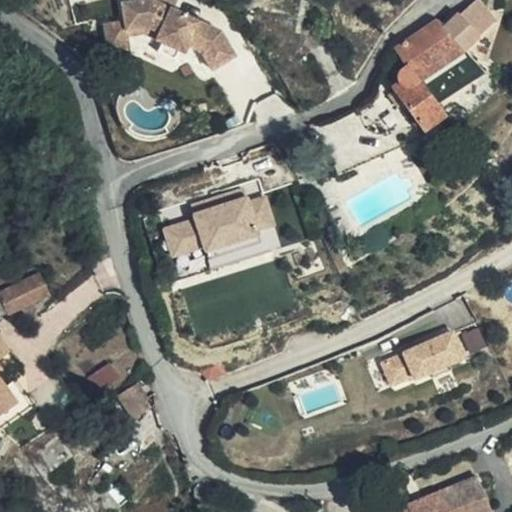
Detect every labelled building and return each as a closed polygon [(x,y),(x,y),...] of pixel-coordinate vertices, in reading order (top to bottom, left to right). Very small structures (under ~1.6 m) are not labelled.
[(228,67),(240,62),(233,50),(233,25),(165,3),(164,0),(136,0),(141,26),(141,30),(157,29),(157,27),(174,31),(174,38),(183,40),(199,45),(207,48),(210,42),(219,44),(228,67)] [(475,7),(459,25),(479,45),(497,27),(475,7)] [(458,24),(445,38),(467,59),(479,45),(459,25),(458,24)] [(233,50),(240,62),(253,56),(242,28),(233,25),(233,50)] [(141,30),(141,26),(116,28),(121,57),(144,54),(143,40),(141,30)] [(141,30),(143,40),(156,40),(157,29),(141,30)] [(405,58),(401,64),(408,71),(399,80),(399,95),(405,102),(400,108),(420,128),(426,133),(441,123),(452,133),(457,128),(449,117),(487,79),(467,59),(445,38),(438,31),(405,58)] [(196,55),(199,45),(183,40),(181,51),(196,55)] [(426,133),(436,143),(438,146),(452,133),(441,123),(426,133)] [(420,128),(408,135),(413,142),(426,133),(420,128)] [(413,142),(408,135),(338,175),(348,194),(436,143),(426,133),(413,142)] [(250,200),(246,186),(192,202),(197,218),(166,228),(175,255),(206,245),(208,250),(261,234),(260,230),(278,224),(269,194),(250,200)] [(0,295),(9,313),(52,290),(43,272),(0,294),(0,295)] [(480,326),(464,334),(473,352),(488,345),(480,326)] [(466,355),(455,330),(383,362),(393,385),(415,376),(416,378),(466,355)] [(0,410),(16,401),(5,385),(0,376),(0,352),(9,347),(0,332),(0,410)] [(111,362),(90,377),(100,391),(121,376),(111,362)] [(16,401),(0,410),(0,424),(33,404),(17,378),(5,385),(16,401)] [(140,440),(160,424),(145,404),(126,419),(140,440)] [(494,511),(479,472),(407,500),(408,503),(389,511),(494,511)] [(209,501),(181,477),(194,507),(209,501)]
